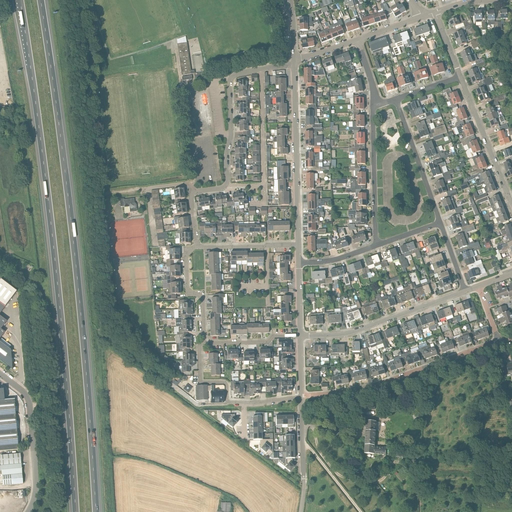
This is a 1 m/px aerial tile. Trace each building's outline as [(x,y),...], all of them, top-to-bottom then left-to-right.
[(397,8),(401,14),(406,11),(402,5),(400,6),(398,2),(400,1),(399,0),(392,0),(395,4),(397,8)] [(383,12),(379,14),(381,22),(387,20),(385,13),(386,12),(385,8),(384,7),(383,4),(381,5),(380,5),(381,9),(382,9),(383,12)] [(385,8),(386,12),(387,16),(393,13),(396,18),(401,14),(397,8),(392,11),(391,9),(389,10),(388,7),(385,8)] [(475,11),(475,20),(476,23),(482,22),(482,30),(486,30),(485,22),(485,16),(482,16),(481,11),(475,11)] [(366,15),(365,12),(361,14),(362,14),(360,15),(364,27),(370,25),(367,17),(366,15)] [(370,25),(375,23),(373,16),(372,14),(370,15),(371,16),(367,17),(370,25)] [(381,22),(379,14),(373,16),(375,23),(381,22)] [(455,26),(456,30),(471,24),(468,16),(467,17),(468,19),(463,22),(461,17),(449,21),(452,28),(455,26)] [(345,25),(348,33),(354,30),(351,23),(350,19),(347,19),(348,22),(349,22),(350,23),(345,25)] [(338,36),(344,34),(342,29),(344,28),(341,20),(337,22),(337,23),(334,24),(336,29),(338,36)] [(351,23),(354,30),(360,28),(357,21),(351,23)] [(456,40),(464,37),(466,36),(464,30),(471,28),(473,34),(475,33),(473,27),(471,24),(456,30),(457,33),(454,34),(456,40)] [(428,25),(421,28),(423,34),(430,32),(428,25)] [(333,39),(338,36),(336,29),(333,30),(332,28),(331,28),(330,26),(328,27),(333,39)] [(324,32),(327,41),(333,39),(328,27),(326,28),(327,29),(323,30),(323,31),(324,32)] [(414,30),(417,40),(419,46),(421,45),(418,36),(423,34),(421,28),(414,30)] [(322,43),(327,41),(324,32),(323,31),(320,32),(319,30),(317,31),(319,36),(322,43)] [(407,33),(400,35),(403,42),(409,40),(407,33)] [(396,47),(393,48),(395,55),(401,53),(399,47),(404,46),(402,42),(403,42),(400,35),(393,38),(395,44),(395,45),(396,47)] [(309,48),(308,40),(304,40),(303,36),(300,36),(303,49),(309,48)] [(459,47),(467,43),(464,37),(456,40),(459,47)] [(312,39),(308,40),(309,48),(315,47),(314,43),(317,42),(316,38),(312,39)] [(382,40),(378,41),(381,49),(388,46),(386,40),(386,39),(382,40)] [(381,54),(383,53),(382,51),(381,49),(378,41),(369,44),(372,52),(378,50),(379,52),(380,52),(381,54)] [(416,47),(414,41),(408,43),(409,46),(411,45),(413,51),(417,49),(416,47)] [(191,71),(187,47),(187,43),(177,44),(181,76),(191,74),(194,74),(194,71),(191,71)] [(396,57),(395,55),(393,48),(388,50),(389,53),(390,52),(392,56),(393,59),(396,57)] [(469,50),(460,53),(463,59),(475,55),(471,56),(469,50)] [(346,67),(350,78),(356,76),(354,70),(351,71),(349,66),(350,65),(351,64),(351,63),(351,61),(348,53),(342,55),(346,67)] [(346,67),(342,55),(335,58),(337,64),(340,63),(342,68),(346,67)] [(475,62),(476,65),(484,62),(483,58),(477,61),(475,55),(463,59),(465,66),(475,62)] [(332,59),(322,62),(324,69),(334,65),(332,59)] [(388,66),(387,65),(387,63),(380,65),(379,60),(377,61),(374,62),(377,70),(380,69),(383,67),(388,66)] [(478,68),(468,72),(471,78),(482,74),(482,73),(481,74),(479,68),(485,65),(484,62),(476,65),(478,68)] [(436,66),(439,74),(445,72),(442,64),(436,66)] [(403,77),(406,85),(412,83),(409,75),(406,76),(405,73),(403,66),(400,67),(402,74),(403,77)] [(430,68),(433,76),(439,74),(436,66),(430,68)] [(318,72),(311,72),(311,68),(311,69),(304,69),(304,68),(304,76),(311,76),(314,76),(318,76),(325,76),(323,69),(319,69),(318,72)] [(428,78),(425,69),(420,71),(422,80),(428,78)] [(416,82),(422,80),(420,71),(414,73),(416,82)] [(390,73),(392,77),(388,78),(390,85),(386,86),(388,92),(398,88),(393,76),(392,72),(390,73)] [(471,78),(473,84),(483,80),(484,84),(484,83),(492,80),(491,77),(485,79),(482,74),(471,78)] [(275,86),(278,86),(286,86),(285,79),(283,79),(283,76),(275,76),(275,79),(275,82),(275,86)] [(315,84),(312,84),(311,76),(304,76),(304,84),(305,84),(307,84),(307,87),(308,87),(315,86),(315,84)] [(400,87),(406,85),(403,77),(397,79),(400,87)] [(360,79),(353,81),(351,81),(351,79),(339,83),(340,86),(347,84),(348,88),(349,88),(355,87),(362,85),(360,79)] [(486,87),(476,91),(479,97),(487,93),(491,92),(489,87),(488,86),(493,84),(492,80),(484,83),(486,87)] [(356,93),(363,92),(362,85),(355,87),(349,88),(350,93),(346,93),(341,93),(341,96),(346,96),(353,95),(353,93),(356,93)] [(306,89),(306,97),(316,97),(322,97),(322,94),(316,94),(316,90),(316,86),(315,86),(308,87),(308,90),(306,90),(306,89)] [(242,101),(249,100),(249,96),(246,96),(246,92),(250,92),(236,92),(236,94),(238,94),(238,98),(242,98),(242,101)] [(456,92),(449,95),(451,100),(459,97),(456,92)] [(479,97),(481,103),(489,99),(487,93),(479,97)] [(492,103),(506,100),(504,94),(491,100),(492,103)] [(353,104),(356,104),(364,104),(363,98),(359,99),(359,96),(354,96),(354,95),(353,95),(346,96),(345,96),(345,99),(353,98),(353,104)] [(316,97),(306,97),(306,105),(308,105),(308,108),(316,108),(316,97)] [(456,104),(461,103),(459,97),(451,100),(449,101),(453,109),(457,107),(456,104)] [(236,108),(236,109),(250,109),(249,100),(242,101),(242,104),(239,104),(239,108),(236,108)] [(419,104),(418,101),(408,105),(410,111),(417,109),(416,106),(419,104)] [(353,113),(359,113),(359,110),(364,110),(364,104),(356,104),(356,107),(353,107),(353,113)] [(485,110),(490,122),(498,118),(494,110),(500,107),(499,106),(494,107),(485,110)] [(455,115),(456,117),(465,113),(463,108),(459,110),(457,107),(453,109),(455,115)] [(306,111),(306,118),(313,118),(317,118),(317,108),(316,108),(308,108),(308,111),(306,111)] [(422,111),(421,108),(417,109),(410,111),(413,118),(420,116),(423,115),(425,114),(427,113),(426,110),(422,111)] [(250,113),(250,109),(236,109),(236,111),(239,111),(239,115),(243,115),(243,118),(250,118),(250,113)] [(417,129),(418,132),(430,127),(429,124),(431,124),(430,120),(433,119),(434,120),(437,119),(438,121),(442,119),(441,117),(439,112),(432,115),(426,117),(427,121),(424,122),(416,125),(418,129),(417,129)] [(359,116),(359,113),(353,113),(354,119),(356,119),(356,122),(364,122),(364,116),(359,116)] [(456,126),(459,125),(464,123),(463,121),(467,119),(465,113),(456,117),(458,123),(455,124),(456,126)] [(490,122),(492,127),(499,125),(498,124),(505,121),(503,116),(498,118),(490,122)] [(243,121),(239,121),(239,125),(237,125),(237,127),(247,126),(247,123),(251,123),(251,117),(250,118),(243,118),(243,121)] [(314,124),(313,124),(313,118),(306,118),(306,126),(307,126),(315,126),(315,128),(313,128),(313,129),(314,129),(321,128),(321,124),(320,124),(319,124),(316,124),(315,124),(314,124)] [(354,124),(354,130),(360,130),(360,127),(364,127),(364,122),(356,122),(356,124),(354,124)] [(462,133),(472,130),(470,124),(465,126),(464,123),(459,125),(459,126),(456,127),(459,135),(462,133)] [(443,134),(447,132),(444,125),(431,130),(430,127),(418,132),(419,134),(420,134),(421,138),(429,135),(430,139),(433,138),(443,134)] [(239,128),(239,132),(243,132),(243,135),(250,135),(250,131),(248,131),(247,126),(237,127),(237,128),(239,128)] [(354,139),(357,139),(365,139),(364,133),(360,133),(360,130),(354,130),(354,139)] [(465,141),(466,142),(470,140),(469,137),(474,135),(472,130),(462,133),(464,138),(460,140),(461,143),(462,143),(465,141)] [(497,133),(500,141),(499,141),(500,146),(510,143),(508,138),(506,138),(504,132),(506,132),(505,130),(501,132),(497,133)] [(237,144),(248,143),(248,139),(250,139),(250,135),(243,135),(243,138),(239,138),(239,142),(237,142),(237,144)] [(322,142),(322,139),(306,139),(306,147),(313,147),(313,146),(314,146),(314,150),(320,150),(324,150),(324,147),(316,147),(316,142),(322,142)] [(354,148),(360,148),(360,145),(365,145),(365,139),(357,139),(357,142),(354,142),(354,148)] [(467,145),(469,150),(478,146),(476,140),(472,142),(470,140),(466,142),(465,141),(462,143),(463,147),(467,145)] [(426,149),(427,151),(434,149),(434,148),(432,142),(423,145),(425,149),(426,149)] [(480,151),(478,146),(469,150),(472,158),(477,156),(476,153),(480,151)] [(439,158),(446,156),(445,152),(442,153),(441,151),(440,152),(438,147),(434,149),(427,151),(426,152),(427,154),(428,158),(433,156),(435,160),(439,158)] [(355,152),(355,158),(365,158),(365,152),(360,152),(360,148),(354,148),(348,148),(343,148),(343,150),(343,152),(345,152),(348,152),(348,153),(355,152)] [(320,153),(320,150),(314,150),(314,153),(313,153),(313,152),(313,153),(306,153),(306,160),(313,160),(316,160),(319,160),(319,157),(318,157),(318,153),(320,153)] [(446,156),(439,158),(440,161),(429,165),(431,171),(441,168),(441,167),(440,165),(443,163),(442,160),(448,158),(448,155),(446,156)] [(475,166),(485,162),(483,157),(478,158),(477,156),(472,158),(474,163),(476,162),(477,165),(475,166)] [(351,169),(360,169),(360,165),(365,164),(365,158),(355,158),(355,165),(351,165),(351,167),(351,169)] [(312,171),(319,171),(321,171),(320,167),(318,167),(318,163),(322,163),(322,160),(319,160),(316,160),(313,160),(306,160),(306,168),(307,168),(312,168),(312,171)] [(277,174),(280,174),(288,173),(288,167),(285,167),(284,161),(277,161),(277,174)] [(471,177),(472,176),(477,174),(478,174),(483,172),(482,169),(487,167),(485,162),(475,166),(477,170),(469,174),(471,177)] [(442,174),(443,177),(450,175),(454,173),(453,170),(443,173),(441,168),(431,171),(434,177),(442,174)] [(357,177),(357,179),(365,179),(365,173),(361,173),(360,169),(351,169),(351,171),(355,171),(355,177),(357,177)] [(481,182),(484,181),(491,178),(489,172),(481,174),(482,177),(479,178),(481,182)] [(438,189),(448,186),(448,185),(445,186),(443,182),(452,179),(450,175),(443,177),(444,180),(436,183),(438,189)] [(484,188),(484,189),(494,185),(491,178),(484,181),(486,187),(484,188)] [(351,190),(355,190),(361,190),(361,187),(362,186),(362,185),(366,185),(365,179),(357,179),(350,179),(351,190)] [(469,187),(466,179),(461,181),(462,183),(459,184),(461,190),(469,187)] [(314,189),(314,184),(317,184),(320,183),(320,181),(317,181),(314,181),(307,181),(307,190),(307,189),(314,189)] [(489,193),(489,194),(496,191),(494,185),(484,189),(486,194),(489,193)] [(447,196),(449,195),(456,192),(455,190),(450,191),(448,186),(438,189),(440,195),(446,193),(447,196)] [(358,197),(358,200),(366,200),(366,194),(361,194),(361,190),(355,190),(355,197),(358,197)] [(229,199),(230,206),(234,206),(234,203),(238,203),(237,192),(235,192),(236,195),(232,195),(232,199),(229,199)] [(247,204),(246,197),(243,197),(243,194),(239,194),(239,192),(237,192),(238,203),(239,206),(243,206),(243,205),(247,204)] [(321,200),(318,200),(318,195),(319,195),(319,192),(315,192),(311,192),(311,195),(308,195),(308,202),(321,202),(321,200)] [(456,192),(449,195),(447,196),(448,198),(442,201),(444,207),(454,203),(452,197),(453,196),(457,195),(456,192)] [(175,199),(175,202),(179,201),(179,199),(185,199),(184,193),(174,195),(174,196),(173,196),(174,199),(175,199)] [(212,201),(213,209),(217,208),(217,206),(221,205),(220,194),(218,195),(219,197),(215,198),(215,201),(212,201)] [(230,206),(229,199),(226,199),(226,196),(222,197),(222,194),(220,194),(221,205),(226,204),(226,207),(230,206)] [(491,199),(489,200),(488,200),(491,206),(486,208),(501,202),(498,195),(491,198),(491,199)] [(205,210),(209,209),(213,209),(212,201),(209,202),(209,198),(205,199),(205,196),(203,197),(205,210)] [(205,210),(203,197),(201,197),(202,199),(198,200),(198,203),(196,203),(197,212),(202,211),(202,207),(204,207),(205,210)] [(136,212),(137,210),(136,205),(135,203),(134,203),(134,199),(124,200),(124,199),(120,199),(120,207),(124,206),(124,208),(129,207),(130,211),(131,212),(136,212)] [(356,203),(356,208),(356,211),(361,210),(361,206),(366,206),(366,200),(358,200),(358,202),(356,203)] [(176,209),(186,208),(185,203),(180,204),(179,201),(175,202),(175,206),(174,206),(175,209),(176,209)] [(315,210),(315,206),(325,206),(325,203),(325,202),(321,202),(308,202),(308,211),(309,211),(308,210),(315,210)] [(503,208),(501,202),(486,208),(487,210),(492,208),(493,212),(496,211),(503,208)] [(455,210),(456,213),(463,210),(466,209),(463,210),(461,207),(456,209),(454,203),(444,207),(447,213),(455,210)] [(503,208),(496,211),(493,212),(496,219),(506,215),(503,208)] [(452,225),(462,221),(459,214),(467,212),(466,209),(463,210),(456,213),(457,216),(449,218),(452,225)] [(353,215),(353,219),(366,219),(366,213),(356,213),(356,211),(348,211),(348,215),(353,215)] [(324,216),(324,212),(317,213),(315,213),(315,215),(315,216),(309,216),(308,216),(309,223),(316,223),(319,223),(320,223),(320,221),(318,221),(318,216),(324,216)] [(498,223),(499,225),(499,226),(502,225),(501,224),(508,221),(506,215),(496,219),(495,219),(497,223),(498,223)] [(461,228),(462,231),(476,226),(474,226),(473,224),(464,227),(462,221),(452,225),(454,231),(461,228)] [(186,228),(189,228),(188,223),(178,224),(178,229),(177,229),(178,231),(186,231),(186,228)] [(210,223),(210,226),(210,238),(212,238),(212,235),(216,235),(215,231),(218,231),(218,223),(210,223)] [(222,223),(218,223),(218,231),(221,231),(221,234),(224,234),(224,236),(226,236),(226,237),(227,237),(227,225),(222,225),(222,223)] [(235,230),(235,223),(231,223),(231,225),(227,225),(227,237),(228,237),(228,234),(232,234),(232,231),(235,230)] [(243,223),(235,223),(235,230),(238,230),(238,234),(241,234),(241,236),(243,236),(243,237),(244,237),(243,225),(243,223)] [(210,226),(205,226),(205,224),(199,224),(199,231),(204,231),(204,235),(207,235),(207,237),(210,237),(210,238),(210,226)] [(507,235),(511,233),(511,230),(510,225),(504,227),(505,230),(501,231),(502,236),(507,234),(507,235)] [(456,236),(458,243),(469,239),(466,233),(475,230),(477,229),(476,226),(462,231),(463,234),(456,236)] [(178,234),(179,234),(179,239),(189,238),(189,234),(186,234),(186,231),(178,231),(178,234)] [(364,233),(358,235),(360,242),(367,240),(364,233)] [(308,237),(308,244),(326,244),(326,242),(326,240),(318,240),(315,241),(315,237),(315,234),(310,234),(310,237),(308,237)] [(360,242),(358,235),(352,237),(354,244),(360,242)] [(342,248),(340,241),(339,240),(339,239),(333,241),(332,236),(329,237),(331,244),(334,243),(336,251),(342,248)] [(426,247),(427,247),(437,243),(434,237),(424,241),(426,247)] [(342,248),(349,246),(346,239),(345,238),(339,240),(340,241),(342,248)] [(468,246),(469,249),(479,245),(478,242),(471,245),(469,239),(458,243),(460,249),(467,246),(467,247),(468,246)] [(407,245),(409,252),(416,249),(413,243),(407,245)] [(427,253),(428,256),(438,253),(437,250),(439,249),(437,243),(427,247),(429,253),(427,253)] [(494,251),(495,252),(509,246),(508,243),(507,244),(507,243),(502,245),(498,247),(497,247),(498,250),(494,251)] [(315,249),(327,248),(328,251),(333,249),(331,244),(326,244),(308,244),(308,253),(308,252),(315,252),(315,249)] [(409,252),(407,245),(400,247),(403,254),(409,252)] [(462,254),(465,261),(474,257),(473,253),(473,252),(481,249),(479,245),(469,249),(470,251),(462,254)] [(169,250),(169,255),(179,255),(179,251),(179,249),(173,249),(173,246),(166,247),(166,251),(169,250)] [(509,246),(495,252),(496,255),(500,253),(509,249),(510,249),(509,246)] [(407,273),(403,261),(401,256),(398,257),(398,256),(395,249),(389,252),(391,258),(392,258),(393,262),(399,259),(402,268),(403,268),(405,274),(407,273)] [(383,254),(385,261),(391,258),(389,252),(383,254)] [(432,264),(443,261),(441,254),(439,255),(438,253),(428,256),(429,259),(430,258),(433,264),(432,264)] [(179,260),(179,255),(169,255),(169,260),(166,260),(166,264),(179,263),(179,260)] [(385,268),(383,262),(380,263),(380,262),(378,256),(371,258),(374,265),(375,267),(381,265),(382,269),(385,268)] [(474,264),(475,267),(483,264),(481,260),(476,262),(474,257),(465,261),(467,266),(473,264),(474,264)] [(374,265),(371,258),(365,260),(368,267),(374,265)] [(445,267),(443,261),(432,264),(434,270),(433,271),(434,273),(437,273),(444,270),(446,269),(445,267)] [(360,262),(354,265),(356,272),(361,270),(363,274),(362,275),(363,279),(368,277),(367,274),(365,268),(363,269),(360,262)] [(169,267),(169,272),(179,272),(179,268),(179,266),(179,263),(166,264),(166,267),(169,267)] [(480,269),(484,268),(483,264),(475,267),(476,269),(476,270),(468,273),(470,279),(479,275),(477,269),(480,268),(480,269)] [(356,272),(354,265),(348,267),(350,273),(347,274),(350,285),(350,283),(352,282),(351,279),(350,274),(356,272)] [(343,268),(336,270),(338,277),(343,276),(346,286),(350,285),(347,274),(345,275),(343,268)] [(331,278),(328,278),(329,284),(333,284),(332,281),(339,279),(338,277),(336,270),(330,271),(331,278)] [(440,281),(442,281),(449,278),(447,272),(445,273),(444,270),(437,273),(440,281)] [(167,277),(167,280),(174,280),(174,277),(180,277),(179,272),(169,272),(167,272),(167,277)] [(319,280),(319,272),(312,273),(312,280),(309,281),(309,283),(315,283),(315,282),(319,282),(319,280)] [(325,272),(319,272),(319,280),(324,279),(325,284),(326,284),(327,287),(330,287),(329,284),(328,278),(326,279),(325,272)] [(450,285),(451,284),(449,278),(442,281),(440,281),(438,282),(440,286),(443,285),(444,287),(445,291),(451,289),(450,285)] [(430,290),(433,289),(431,284),(429,279),(427,280),(427,282),(421,285),(422,287),(425,295),(431,292),(430,290)] [(180,285),(180,283),(175,283),(174,280),(167,280),(167,284),(168,284),(168,289),(180,288),(180,285)] [(425,295),(422,287),(421,285),(415,287),(414,283),(411,284),(415,296),(418,295),(419,297),(425,295)] [(495,284),(497,287),(498,291),(495,292),(497,299),(499,298),(500,299),(503,298),(499,286),(498,283),(495,284)] [(413,297),(415,296),(411,284),(408,285),(408,287),(403,288),(404,289),(405,293),(408,301),(414,299),(413,297)] [(510,298),(507,288),(503,289),(501,285),(499,286),(503,298),(507,297),(507,296),(509,295),(510,298)] [(167,293),(167,300),(175,300),(174,294),(180,294),(180,288),(168,289),(169,293),(167,293)] [(408,301),(405,293),(404,289),(398,291),(397,288),(394,289),(393,288),(393,289),(398,304),(401,303),(408,301)] [(386,296),(390,307),(396,305),(398,304),(393,289),(390,290),(390,291),(391,295),(386,297),(386,296)] [(384,310),(390,307),(386,296),(381,298),(379,294),(376,295),(377,298),(381,309),(383,308),(384,310)] [(375,301),(369,303),(372,314),(379,312),(378,309),(381,309),(377,298),(375,299),(375,301)] [(186,301),(178,301),(179,306),(178,306),(177,310),(178,310),(192,309),(192,304),(186,304),(186,301)] [(464,311),(470,309),(471,314),(475,313),(474,310),(475,310),(473,302),(469,304),(468,301),(461,304),(464,311)] [(357,307),(351,309),(355,320),(361,318),(361,316),(363,315),(358,302),(356,303),(357,307)] [(367,316),(372,314),(369,303),(363,306),(363,307),(361,307),(359,302),(358,302),(363,315),(366,314),(367,316)] [(464,311),(461,304),(455,306),(457,313),(461,312),(464,311)] [(502,314),(509,312),(509,311),(508,312),(505,306),(494,310),(495,313),(498,312),(499,315),(502,314)] [(342,309),(345,320),(348,319),(349,322),(355,320),(351,309),(346,311),(345,308),(342,308),(342,309)] [(450,308),(443,310),(446,318),(452,315),(451,312),(450,308)] [(192,312),(192,309),(178,310),(177,310),(174,310),(174,319),(178,318),(190,318),(190,315),(192,315),(192,312)] [(316,314),(316,325),(323,324),(323,322),(326,322),(325,309),(322,309),(322,314),(316,314)] [(329,324),(335,323),(334,312),(325,313),(325,309),(326,322),(328,322),(329,324)] [(334,312),(335,323),(345,323),(345,320),(342,309),(340,309),(341,312),(334,312)] [(446,318),(443,310),(437,313),(439,320),(446,318)] [(499,319),(500,321),(511,317),(511,313),(509,314),(509,312),(502,314),(503,317),(499,319)] [(431,315),(425,317),(429,327),(435,325),(436,327),(439,326),(438,323),(435,316),(432,317),(431,315)] [(417,322),(422,335),(423,334),(421,330),(423,330),(429,328),(429,327),(425,317),(419,319),(420,321),(417,322)] [(511,317),(500,321),(501,324),(505,322),(506,326),(511,323),(511,317)] [(178,327),(191,327),(191,321),(190,321),(190,318),(178,318),(175,319),(175,327),(178,327)] [(417,322),(415,323),(414,321),(408,323),(412,334),(418,332),(419,336),(422,335),(417,322)] [(400,328),(402,336),(403,336),(403,337),(405,336),(406,336),(412,334),(408,323),(402,325),(403,327),(400,328)] [(479,329),(480,331),(483,339),(489,336),(487,332),(490,331),(488,326),(479,329)] [(187,332),(191,332),(191,327),(178,327),(179,332),(177,332),(177,335),(180,335),(187,335),(187,332)] [(395,340),(394,339),(393,337),(399,335),(400,336),(402,336),(400,328),(397,329),(397,327),(391,329),(394,339),(394,340),(395,340)] [(382,333),(385,342),(388,341),(388,342),(394,340),(394,339),(391,329),(384,332),(385,332),(382,333)] [(462,333),(466,345),(472,343),(470,339),(473,338),(471,332),(470,330),(467,331),(468,332),(462,334),(462,333)] [(474,331),(471,332),(473,338),(476,337),(477,341),(483,339),(480,331),(475,333),(474,331)] [(376,343),(377,346),(383,344),(385,349),(388,348),(385,342),(382,333),(379,334),(373,336),(376,343)] [(457,338),(454,339),(456,344),(459,343),(460,347),(466,345),(462,333),(459,334),(460,338),(457,339),(457,338)] [(191,344),(191,338),(187,338),(187,335),(180,335),(180,344),(191,344)] [(368,348),(370,347),(371,348),(377,346),(376,343),(373,336),(367,338),(368,340),(365,341),(368,348)] [(453,345),(456,344),(454,339),(451,340),(451,341),(448,342),(447,339),(446,337),(444,338),(445,340),(444,340),(445,341),(449,351),(454,349),(453,345)] [(281,345),(281,348),(291,348),(291,343),(285,343),(285,340),(278,340),(278,346),(281,345)] [(440,344),(437,345),(439,350),(441,349),(443,353),(449,351),(445,341),(439,343),(440,344)] [(352,343),(353,351),(360,351),(360,353),(361,352),(362,362),(365,361),(363,349),(360,350),(360,342),(356,342),(356,343),(352,343)] [(191,344),(180,344),(176,344),(176,352),(183,352),(185,352),(189,352),(189,349),(192,349),(191,344)] [(329,348),(329,356),(338,356),(338,345),(331,346),(332,348),(329,348)] [(345,345),(338,345),(338,356),(345,356),(345,355),(348,355),(347,348),(345,348),(345,345)] [(436,351),(439,350),(437,345),(434,346),(434,347),(431,348),(430,345),(427,346),(432,357),(437,355),(436,351)] [(313,356),(313,357),(320,357),(320,346),(313,346),(313,348),(310,348),(310,356),(313,356)] [(326,346),(320,346),(320,357),(327,356),(329,356),(329,348),(326,348),(326,346)] [(419,349),(419,350),(421,356),(424,355),(426,359),(432,357),(427,346),(419,349)] [(262,350),(259,350),(259,354),(257,354),(257,361),(260,361),(259,359),(264,359),(265,359),(265,348),(262,348),(262,350)] [(265,348),(265,359),(270,359),(273,359),(273,352),(270,352),(270,350),(267,350),(267,348),(265,348)] [(278,351),(278,357),(286,357),(286,354),(291,354),(291,348),(281,348),(281,351),(278,351)] [(224,360),(233,360),(233,349),(230,349),(230,351),(227,351),(227,353),(224,353),(224,360)] [(235,349),(233,349),(233,360),(238,359),(238,362),(241,362),(241,355),(238,355),(238,351),(235,351),(235,349)] [(251,350),(249,351),(249,362),(249,364),(254,364),(257,364),(257,361),(257,354),(254,355),(254,353),(251,353),(251,350)] [(419,350),(411,353),(412,355),(414,363),(420,361),(419,357),(421,356),(419,350)] [(243,353),(243,355),(241,355),(241,362),(243,362),(249,362),(249,351),(246,351),(246,353),(243,353)] [(185,352),(183,352),(183,356),(183,358),(185,358),(185,361),(194,360),(194,355),(189,355),(189,352),(185,352)] [(414,363),(412,355),(411,353),(410,352),(401,355),(402,357),(404,363),(407,362),(409,366),(414,363)] [(401,364),(404,363),(402,357),(401,355),(401,353),(397,354),(398,356),(393,358),(394,362),(397,370),(403,368),(401,364)] [(281,362),(281,365),(291,365),(291,359),(286,360),(286,357),(278,357),(279,362),(281,362)] [(194,360),(185,361),(181,361),(181,372),(190,372),(189,366),(194,366),(194,360)] [(387,360),(384,361),(387,369),(390,368),(391,372),(397,370),(394,362),(388,364),(387,360)] [(387,369),(384,361),(375,364),(376,365),(379,376),(385,374),(384,370),(387,369)] [(510,373),(511,372),(511,362),(506,363),(507,368),(503,369),(505,376),(510,375),(510,373)] [(291,370),(291,365),(281,365),(281,368),(279,368),(279,371),(279,373),(286,373),(286,370),(291,370)] [(367,367),(369,374),(372,373),(373,378),(379,376),(376,365),(370,367),(370,365),(367,366),(367,367)] [(365,369),(359,370),(361,381),(367,379),(366,375),(369,374),(367,367),(364,368),(365,369)] [(353,371),(353,372),(350,373),(351,378),(354,378),(355,382),(361,381),(359,370),(353,371)] [(341,374),(341,377),(342,384),(349,383),(348,379),(351,378),(350,373),(350,371),(349,371),(347,371),(347,375),(341,376),(341,374)] [(332,376),(332,377),(333,381),(333,382),(336,381),(337,385),(342,384),(341,377),(341,374),(335,375),(335,376),(332,376)] [(290,382),(286,382),(286,392),(292,392),(292,386),(294,386),(294,378),(290,379),(290,382)] [(259,379),(259,381),(255,381),(255,384),(255,394),(260,394),(260,387),(263,387),(263,379),(259,379)] [(275,382),(270,382),(271,392),(272,392),(273,395),(276,395),(276,387),(278,386),(278,379),(275,379),(275,382)] [(286,382),(282,382),(282,379),(278,379),(278,386),(281,386),(281,394),(285,394),(285,392),(286,392),(286,382)] [(239,395),(239,385),(238,381),(231,382),(231,389),(234,389),(234,395),(239,395)] [(249,381),(246,381),(247,389),(249,389),(250,397),(253,397),(253,394),(255,394),(255,384),(250,384),(250,381),(249,381)] [(188,393),(192,388),(192,387),(187,384),(183,389),(188,393)] [(198,385),(196,385),(196,400),(206,400),(207,386),(207,385),(198,385)] [(211,392),(211,403),(223,403),(224,402),(225,401),(225,387),(224,386),(224,385),(223,385),(214,385),(214,392),(211,392)] [(0,450),(18,449),(14,399),(0,400),(0,450)] [(235,415),(221,415),(221,419),(228,424),(227,425),(232,429),(236,424),(235,424),(235,420),(234,420),(234,419),(235,415)] [(366,432),(376,433),(376,422),(367,421),(366,432)] [(365,443),(375,443),(376,433),(366,432),(365,443)] [(273,440),(262,439),(258,440),(259,444),(258,444),(257,447),(259,447),(264,452),(270,446),(273,447),(273,440)] [(375,446),(375,443),(365,443),(364,454),(374,454),(386,455),(387,447),(375,446)] [(23,484),(20,454),(0,455),(3,485),(23,484)] [(292,463),(292,458),(278,459),(279,462),(285,467),(285,468),(290,472),(294,467),(293,467),(293,463),(292,463)] [(221,510),(218,510),(217,511),(231,511),(231,501),(221,501),(221,510)]
